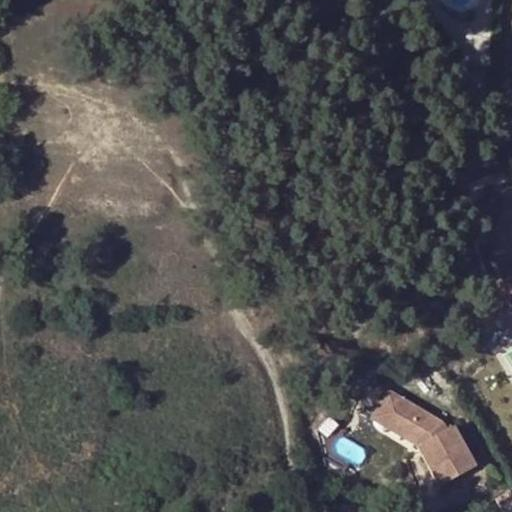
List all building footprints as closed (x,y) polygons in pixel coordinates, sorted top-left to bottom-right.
[(511,174),(481,183),(491,222),(494,221),(507,271),(500,299),(511,302),(511,174)] [(511,302),(500,299),(498,306),(511,309),(511,302)] [(474,467),(452,427),(387,389),(378,404),(392,412),(384,426),(417,446),(439,486),(474,467)] [(384,426),(392,412),(378,404),(370,418),(384,426)] [(511,505),(511,491),(509,486),(495,494),(504,510),(511,505)]
